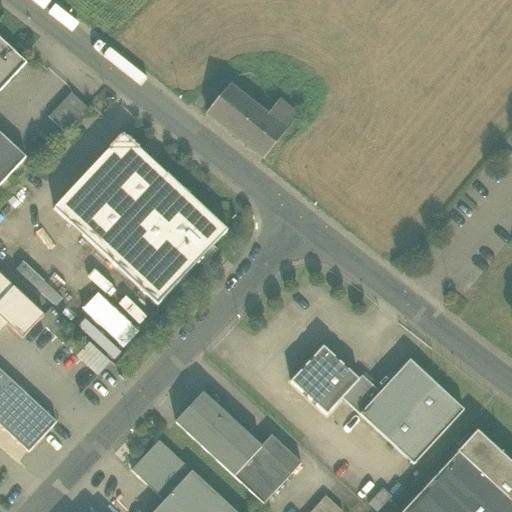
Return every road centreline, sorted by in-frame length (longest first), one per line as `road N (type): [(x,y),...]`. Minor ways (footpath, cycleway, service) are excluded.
road 1 (residential): [(31,511),(303,219)]
road 2 (residential): [(23,0),(303,219)]
road 3 (residential): [(303,219),(511,385)]
